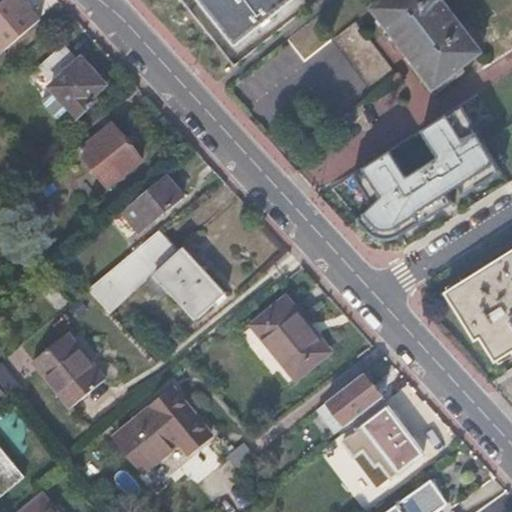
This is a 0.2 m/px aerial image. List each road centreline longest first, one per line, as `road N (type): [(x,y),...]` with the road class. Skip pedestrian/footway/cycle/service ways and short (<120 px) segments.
road 1 (residential): [(381,301),(101,0)]
road 2 (residential): [(511,447),(381,301)]
road 3 (residential): [(381,301),(511,217)]
